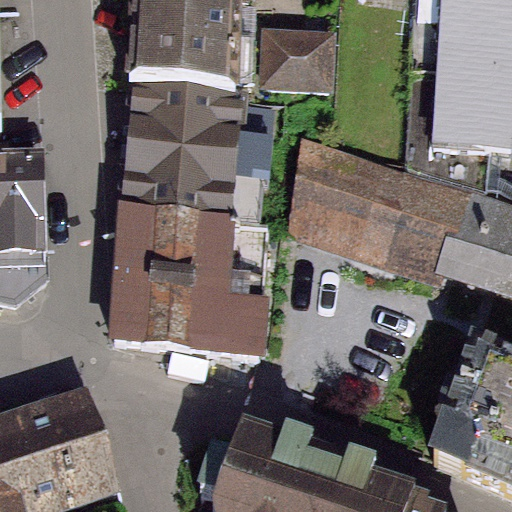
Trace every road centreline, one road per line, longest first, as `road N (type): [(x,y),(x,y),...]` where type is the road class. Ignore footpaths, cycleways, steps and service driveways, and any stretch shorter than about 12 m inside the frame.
road 1 (residential): [(60,0),(78,299),(61,367)]
road 2 (residential): [(128,384),(211,403),(365,459),(462,511)]
road 3 (residential): [(128,384),(150,511)]
